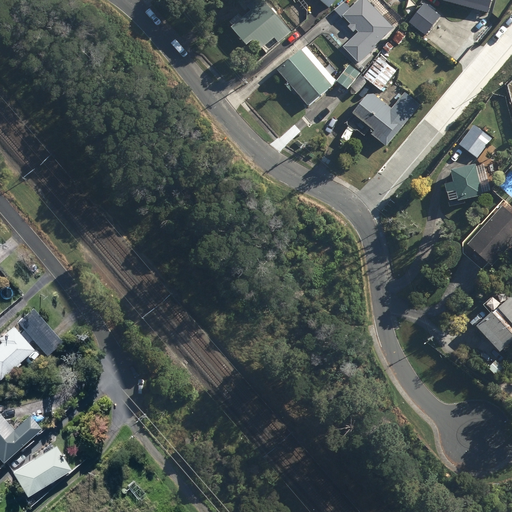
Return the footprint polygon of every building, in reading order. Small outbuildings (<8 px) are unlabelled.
[(276,38),(280,42),(292,32),(264,0),(237,0),(247,11),(250,8),(253,11),(233,29),(249,46),(254,41),(262,50),(276,38)] [(321,0),(331,9),(338,0),(321,0)] [(359,62),(393,28),(365,0),(361,0),(345,17),(360,32),(345,48),(359,62)] [(445,0),(445,2),(489,14),(492,0),(445,0)] [(411,23),(427,36),(442,17),(426,4),(411,23)] [(394,40),(400,45),(407,36),(401,31),(394,40)] [(327,32),(317,42),(331,56),(341,46),(327,32)] [(385,49),(389,53),(394,47),(389,43),(385,49)] [(295,90),(309,106),(336,83),(304,45),(278,69),(290,83),(286,86),(292,92),(295,90)] [(365,78),(383,91),(398,71),(380,58),(365,78)] [(350,64),(337,80),(348,89),(361,73),(350,64)] [(371,134),(387,146),(420,103),(405,92),(393,108),(369,91),(353,112),(375,129),(371,134)] [(461,145),(478,159),(493,139),(476,126),(461,145)] [(448,186),(450,194),(460,192),(462,202),(485,196),(477,166),(454,172),(457,183),(448,186)] [(472,248),(496,268),(511,248),(511,212),(505,207),(472,248)] [(511,298),(480,328),(502,353),(511,344),(511,298)] [(0,377),(32,350),(11,327),(0,336),(0,377)] [(0,415),(0,460),(38,427),(26,414),(10,428),(0,415)] [(10,470),(25,495),(67,469),(53,444),(10,470)]
